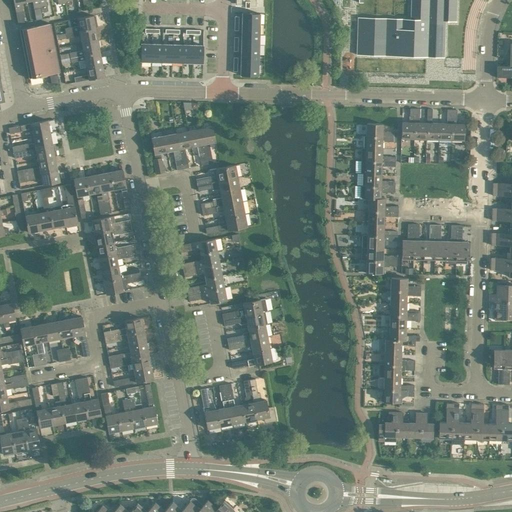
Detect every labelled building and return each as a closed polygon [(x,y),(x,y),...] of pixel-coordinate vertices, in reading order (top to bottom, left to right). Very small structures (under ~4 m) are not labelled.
[(13,0),(16,11),(18,22),(25,21),(23,10),(21,1),(26,0),(13,0)] [(39,0),(41,6),(42,10),(48,9),(46,0),(39,0)] [(358,16),(357,53),(444,56),(445,19),(456,20),(456,0),(411,0),(411,17),(358,16)] [(242,11),(242,22),(260,23),(260,12),(242,11)] [(73,25),(65,27),(66,31),(66,32),(74,30),(79,29),(95,26),(94,22),(96,22),(97,20),(96,15),(95,14),(93,14),(77,17),(78,25),(73,26),(73,25)] [(51,22),(19,28),(29,77),(47,74),(57,72),(60,71),(51,22)] [(242,22),(242,32),(260,33),(260,23),(242,22)] [(66,31),(56,33),(58,38),(67,37),(74,35),(80,34),(82,41),(98,39),(95,26),(79,29),(74,30),(66,32),(66,31)] [(242,32),(242,42),(259,43),(260,33),(242,32)] [(70,52),(61,53),(62,58),(78,55),(84,54),(100,51),(99,45),(101,45),(100,39),(98,39),(82,41),(83,49),(77,50),(70,51),(70,52)] [(141,42),(141,60),(152,60),(152,42),(141,42)] [(152,42),(152,60),(162,60),(162,42),(152,42)] [(162,42),(162,60),(172,60),(173,43),(162,42)] [(242,42),(241,53),(259,53),(259,43),(242,42)] [(173,43),(172,60),(182,61),(183,43),(173,43)] [(183,43),(182,61),(192,61),(193,43),(183,43)] [(193,43),(192,61),(203,61),(204,44),(193,43)] [(78,55),(62,58),(62,62),(71,60),(71,61),(79,59),(85,58),(87,66),(102,63),(100,51),(84,54),(78,55)] [(241,53),(241,63),(259,63),(259,53),(241,53)] [(82,74),(74,76),(75,81),(83,79),(89,78),(105,75),(102,63),(87,66),(88,73),(82,74)] [(241,63),(241,74),(258,74),(259,63),(241,63)] [(498,64),(498,75),(511,75),(511,64),(507,64),(498,64)] [(58,73),(50,74),(52,83),(54,82),(56,82),(59,81),(58,73)] [(402,121),(402,137),(414,137),(415,107),(410,107),(410,115),(410,121),(402,121)] [(415,107),(414,137),(427,137),(427,121),(420,121),(420,115),(420,107),(415,107)] [(427,121),(427,137),(439,138),(440,122),(432,121),(432,115),(433,108),(428,107),(427,115),(427,121)] [(440,122),(439,138),(452,138),(453,108),(448,108),(448,116),(447,122),(440,122)] [(453,108),(452,138),(464,139),(465,122),(457,122),(457,116),(457,108),(453,108)] [(21,124),(9,126),(10,132),(22,130),(32,127),(34,134),(50,131),(48,119),(31,122),(21,124)] [(367,122),(367,135),(397,136),(397,130),(383,130),(383,122),(367,122)] [(213,125),(200,127),(207,162),(213,161),(211,152),(209,142),(215,141),(216,140),(213,125)] [(200,127),(188,129),(191,145),(198,144),(200,155),(202,163),(207,162),(200,127)] [(188,129),(176,132),(183,167),(189,166),(188,162),(185,146),(191,145),(188,129)] [(28,142),(12,145),(14,151),(53,143),(50,131),(34,134),(35,141),(28,143),(28,142)] [(176,132),(164,134),(167,150),(173,149),(176,164),(177,164),(177,168),(183,167),(176,132)] [(164,134),(151,137),(156,157),(154,158),(157,172),(165,171),(162,156),(161,156),(160,151),(167,150),(164,134)] [(364,147),(383,148),(383,140),(397,140),(397,136),(367,135),(366,139),(364,140),(364,147)] [(53,143),(14,151),(15,157),(26,154),(37,152),(38,159),(55,156),(55,155),(56,155),(57,153),(56,149),(55,148),(54,148),(53,143)] [(362,146),(362,159),(396,160),(396,155),(382,155),(383,148),(364,147),(362,146)] [(29,167),(17,169),(18,175),(58,168),(55,156),(38,159),(40,166),(29,168),(29,167)] [(362,159),(361,171),(363,171),(363,172),(382,172),(382,164),(396,165),(396,160),(362,159)] [(211,175),(196,178),(197,183),(238,176),(235,163),(228,165),(221,166),(216,167),(218,174),(211,175)] [(58,168),(18,175),(19,181),(35,178),(35,177),(42,176),(43,183),(60,180),(58,168)] [(123,168),(111,170),(114,188),(121,186),(123,197),(125,208),(131,207),(129,196),(123,168)] [(111,170),(98,173),(106,212),(111,211),(109,200),(107,189),(114,188),(111,170)] [(363,172),(363,184),(395,185),(396,180),(382,179),(382,172),(363,172)] [(98,173),(86,175),(90,192),(96,191),(98,202),(101,213),(106,212),(98,173)] [(86,175),(74,178),(79,206),(81,217),(87,216),(85,205),(83,194),(90,192),(86,175)] [(492,181),(492,188),(511,188),(511,175),(511,182),(492,181)] [(238,176),(197,183),(198,189),(211,187),(213,188),(220,187),(221,191),(240,188),(238,176)] [(64,207),(62,207),(66,224),(67,224),(67,226),(73,224),(73,223),(78,221),(75,205),(72,190),(70,182),(65,183),(66,191),(69,201),(68,202),(63,203),(64,207)] [(361,184),(361,196),(369,197),(381,197),(381,196),(381,190),(395,191),(395,185),(363,184),(361,184)] [(45,211),(38,212),(41,229),(53,226),(50,207),(50,206),(48,195),(47,195),(46,187),(40,188),(42,196),(43,199),(45,211)] [(212,200),(201,202),(202,208),(242,200),(240,188),(221,191),(222,196),(213,198),(212,200)] [(511,188),(492,188),(492,194),(511,194),(511,201),(511,200),(511,188)] [(369,197),(368,209),(385,209),(385,197),(381,196),(381,197),(369,197)] [(242,200),(202,208),(203,214),(218,211),(217,210),(224,209),(226,216),(245,212),(242,200)] [(492,207),(491,213),(511,213),(511,200),(511,201),(511,207),(492,207)] [(50,206),(50,207),(53,226),(66,224),(62,207),(55,209),(54,205),(50,206)] [(365,209),(364,221),(368,221),(384,222),(384,214),(398,214),(399,210),(391,209),(385,209),(368,209),(365,209)] [(38,212),(25,214),(29,231),(41,229),(38,212)] [(220,224),(206,226),(207,232),(237,227),(247,225),(245,212),(226,216),(227,223),(220,224)] [(511,213),(491,213),(491,219),(510,219),(510,225),(511,225),(511,213)] [(109,215),(92,219),(95,231),(131,224),(130,219),(130,218),(117,221),(110,223),(109,215)] [(0,233),(4,233),(10,232),(8,227),(3,228),(2,221),(0,221),(0,233)] [(368,221),(367,234),(398,235),(398,230),(384,229),(384,222),(368,221)] [(402,238),(402,257),(413,257),(414,223),(408,223),(408,238),(402,238)] [(414,223),(413,257),(424,257),(424,238),(419,238),(419,223),(414,223)] [(424,238),(424,257),(434,257),(435,223),(430,223),(429,239),(424,238)] [(435,223),(434,257),(445,258),(446,239),(441,239),(441,223),(435,223)] [(131,224),(95,231),(97,243),(114,240),(112,233),(119,232),(119,233),(132,230),(132,229),(131,224)] [(445,258),(445,261),(456,261),(456,258),(457,224),(452,224),(451,239),(446,239),(445,258)] [(456,258),(456,261),(467,262),(467,258),(468,240),(462,239),(463,224),(457,224),(456,258)] [(491,231),(491,237),(511,237),(511,225),(510,225),(510,232),(491,231)] [(362,233),(362,246),(383,247),(384,239),(398,239),(398,235),(367,234),(362,233)] [(208,238),(179,244),(180,251),(200,247),(201,253),(217,249),(215,237),(208,238)] [(511,237),(491,237),(491,243),(510,244),(510,250),(511,250),(511,237)] [(114,240),(97,243),(99,256),(136,248),(135,243),(121,245),(118,246),(114,243),(114,240)] [(362,246),(362,258),(367,258),(397,259),(397,255),(383,254),(383,247),(362,246)] [(136,248),(99,256),(102,268),(119,264),(117,258),(125,257),(137,254),(136,248)] [(202,258),(182,262),(183,269),(220,262),(217,249),(201,253),(202,258)] [(490,256),(490,262),(511,262),(511,250),(510,250),(509,256),(490,256)] [(367,258),(366,271),(385,272),(385,264),(397,264),(397,259),(367,258)] [(220,262),(183,269),(185,275),(205,271),(206,277),(222,274),(220,262)] [(511,262),(490,262),(490,268),(509,269),(509,275),(511,275),(511,262)] [(119,264),(102,268),(104,280),(141,273),(139,267),(128,269),(120,271),(119,264)] [(141,273),(104,280),(107,292),(123,289),(126,289),(125,285),(128,281),(142,278),(141,273)] [(207,283),(187,286),(188,293),(224,286),(222,274),(206,277),(207,283)] [(392,276),(391,289),(407,289),(413,289),(421,289),(421,285),(413,285),(407,284),(408,276),(392,276)] [(490,292),(489,300),(511,300),(511,283),(498,283),(497,292),(490,292)] [(224,286),(188,293),(189,300),(209,296),(211,302),(220,300),(227,298),(224,286)] [(391,289),(391,301),(407,301),(407,289),(391,289)] [(238,309),(222,312),(224,318),(266,310),(265,310),(268,309),(265,297),(260,298),(252,300),(243,301),(244,306),(239,307),(238,309)] [(5,299),(0,300),(0,302),(3,320),(4,320),(5,326),(10,325),(9,319),(16,317),(12,301),(5,303),(5,299)] [(511,300),(489,300),(489,307),(495,307),(494,319),(506,319),(506,317),(511,317),(511,300)] [(391,301),(390,313),(420,314),(421,310),(413,309),(407,309),(407,301),(391,301)] [(266,310),(224,318),(225,324),(239,321),(241,322),(247,321),(248,326),(265,323),(268,322),(266,310)] [(390,313),(390,326),(406,326),(406,319),(413,319),(420,319),(420,314),(390,313)] [(82,315),(70,317),(73,334),(81,340),(84,355),(90,354),(82,315)] [(119,327),(104,330),(105,336),(144,329),(142,316),(125,319),(126,327),(119,328),(119,327)] [(70,317),(57,320),(61,337),(73,334),(70,317)] [(57,320),(45,322),(49,339),(61,337),(57,320)] [(45,322),(33,325),(36,341),(38,352),(41,364),(47,363),(44,351),(42,340),(49,339),(45,322)] [(242,334),(227,337),(228,342),(267,335),(265,323),(248,326),(249,330),(244,332),(242,334)] [(33,325),(21,327),(24,344),(36,341),(33,325)] [(386,333),(386,338),(390,338),(402,338),(402,339),(406,339),(406,326),(390,326),(390,333),(386,333)] [(144,329),(105,336),(106,342),(121,339),(121,338),(128,337),(130,344),(146,341),(144,329)] [(267,335),(228,342),(229,348),(245,345),(252,343),(253,350),(270,347),(267,335)] [(386,338),(385,350),(402,351),(402,339),(402,338),(390,338),(386,338)] [(124,352),(108,355),(110,361),(149,353),(146,341),(130,344),(131,351),(124,352)] [(0,345),(0,358),(23,354),(21,348),(6,351),(2,348),(1,345),(0,345)] [(69,346),(63,347),(65,359),(71,358),(69,346)] [(63,347),(57,348),(59,360),(65,359),(63,347)] [(247,358),(232,361),(233,367),(259,362),(272,359),(270,347),(253,350),(254,357),(247,359),(247,358)] [(494,347),(493,366),(499,366),(498,382),(503,382),(505,348),(494,347)] [(511,347),(505,348),(503,382),(510,382),(510,367),(511,366),(511,347)] [(385,362),(385,363),(401,363),(407,364),(407,363),(415,363),(415,359),(407,359),(401,358),(402,351),(385,350),(385,362)] [(38,352),(33,353),(35,365),(41,364),(38,352)] [(149,353),(110,361),(111,366),(126,363),(129,363),(130,369),(134,368),(151,365),(149,353)] [(23,354),(0,358),(0,370),(2,370),(1,363),(8,362),(8,363),(24,360),(23,354)] [(380,362),(379,375),(385,375),(401,375),(401,368),(415,368),(415,363),(407,363),(407,364),(401,363),(385,363),(385,362),(380,362)] [(129,376),(113,379),(114,385),(154,377),(151,365),(134,368),(136,375),(129,377),(129,376)] [(2,370),(0,370),(0,383),(27,378),(26,372),(11,375),(11,376),(4,377),(2,370)] [(385,375),(384,387),(415,388),(415,384),(407,383),(401,383),(401,375),(385,375)] [(87,376),(81,377),(89,416),(101,414),(98,397),(91,398),(89,391),(90,391),(87,376)] [(80,400),(73,402),(77,418),(89,416),(81,377),(75,378),(78,393),(79,393),(80,400)] [(255,377),(249,378),(257,417),(261,417),(264,416),(265,420),(267,420),(275,419),(276,418),(274,406),(273,405),(268,406),(266,398),(261,399),(260,391),(258,391),(255,377)] [(27,378),(0,383),(0,396),(7,395),(6,388),(13,386),(13,387),(28,384),(27,378)] [(246,402),(242,403),(245,420),(246,420),(246,421),(247,421),(256,420),(256,419),(256,418),(257,417),(249,378),(243,379),(246,394),(245,396),(246,402)] [(63,380),(57,382),(59,393),(60,399),(64,421),(77,418),(73,402),(66,403),(65,396),(66,396),(63,380)] [(57,382),(51,383),(53,394),(59,393),(57,382)] [(149,405),(142,407),(146,424),(158,421),(153,393),(150,382),(145,383),(147,394),(149,405)] [(231,382),(225,383),(233,422),(245,420),(242,403),(235,404),(233,397),(234,397),(231,382)] [(224,406),(217,408),(221,425),(233,422),(225,383),(219,384),(222,399),(223,399),(224,406)] [(38,385),(32,386),(35,402),(40,426),(52,423),(49,406),(42,408),(40,397),(38,385)] [(206,387),(200,388),(206,419),(205,419),(204,420),(205,425),(206,426),(208,426),(208,427),(221,425),(217,408),(210,409),(209,402),(206,387)] [(382,393),(382,398),(383,399),(384,400),(400,401),(402,401),(402,397),(406,395),(414,395),(415,388),(384,387),(384,392),(383,392),(382,393)] [(108,391),(101,392),(109,431),(121,429),(118,411),(112,413),(108,391)] [(7,395),(0,396),(0,408),(32,403),(31,397),(16,400),(9,402),(7,395)] [(133,396),(128,397),(133,426),(146,424),(142,407),(141,402),(134,403),(133,397),(133,396)] [(125,410),(118,411),(121,429),(133,426),(128,397),(122,398),(123,399),(125,410)] [(56,405),(49,406),(52,423),(64,421),(60,399),(55,400),(56,405)] [(440,420),(439,436),(452,437),(453,401),(447,401),(446,420),(440,420)] [(453,401),(452,437),(464,437),(465,420),(458,420),(459,401),(453,401)] [(465,420),(464,437),(477,437),(478,402),(472,402),(471,421),(465,420)] [(478,402),(477,437),(489,438),(490,421),(483,421),(484,402),(478,402)] [(490,421),(489,438),(501,438),(502,402),(497,402),(496,421),(490,421)] [(502,402),(501,438),(511,438),(511,421),(508,422),(509,403),(502,402)] [(26,408),(21,409),(22,417),(28,448),(33,447),(33,448),(34,449),(38,448),(39,447),(39,446),(40,446),(38,436),(37,426),(29,428),(27,416),(26,408)] [(379,422),(379,439),(397,440),(397,435),(398,410),(389,410),(389,420),(385,420),(385,422),(379,422)] [(398,410),(397,435),(409,435),(409,421),(409,419),(404,419),(404,418),(403,418),(403,411),(398,410)] [(409,421),(409,435),(421,435),(422,411),(416,411),(416,421),(409,421)] [(422,411),(421,435),(433,436),(434,422),(428,421),(428,411),(422,411)] [(1,413),(0,413),(0,436),(3,453),(16,451),(12,431),(5,432),(3,421),(1,413)] [(19,430),(12,431),(16,451),(20,450),(20,451),(22,452),(26,451),(27,450),(27,449),(28,448),(22,417),(17,418),(19,430)] [(182,508),(178,511),(195,511),(196,511),(200,507),(199,507),(203,503),(196,496),(192,496),(190,499),(182,508)] [(196,511),(212,511),(217,507),(217,506),(208,498),(203,503),(199,507),(200,507),(196,511)] [(217,507),(212,511),(229,511),(233,507),(224,499),(217,506),(217,507)] [(178,511),(182,508),(173,500),(164,509),(161,511),(178,511)] [(129,511),(128,511),(145,511),(147,510),(138,501),(129,511)] [(147,510),(145,511),(161,511),(164,509),(155,501),(147,510)] [(112,511),(111,511),(128,511),(129,511),(120,502),(112,511)] [(95,511),(94,511),(111,511),(112,511),(102,503),(101,504),(100,503),(99,503),(94,508),(94,510),(95,511)]
